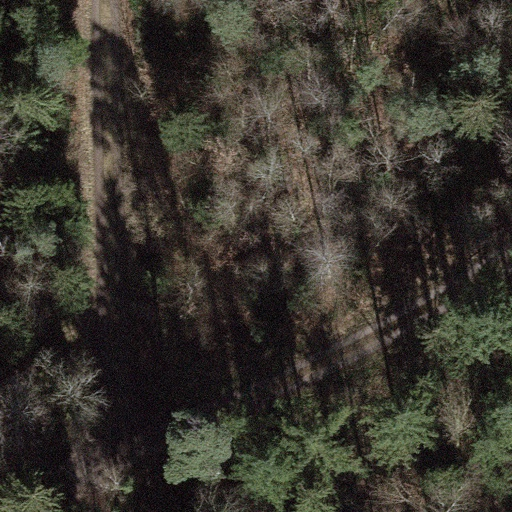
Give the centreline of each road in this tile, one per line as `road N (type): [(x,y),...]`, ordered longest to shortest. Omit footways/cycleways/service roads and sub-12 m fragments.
road 1 (track): [(111,0),(120,458)]
road 2 (track): [(120,458),(430,303),(511,246)]
road 3 (track): [(0,510),(120,458)]
